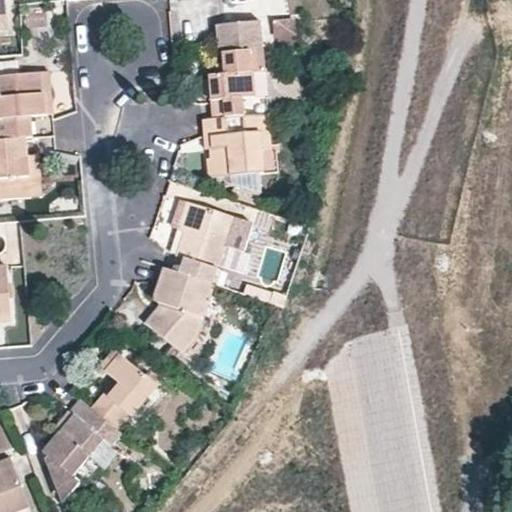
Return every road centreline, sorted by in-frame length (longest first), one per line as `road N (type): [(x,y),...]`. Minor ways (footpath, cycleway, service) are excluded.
road 1 (residential): [(0,370),(46,361),(112,282),(98,81)]
road 2 (residential): [(98,81),(124,78),(154,55),(142,11),(102,11),(93,23)]
